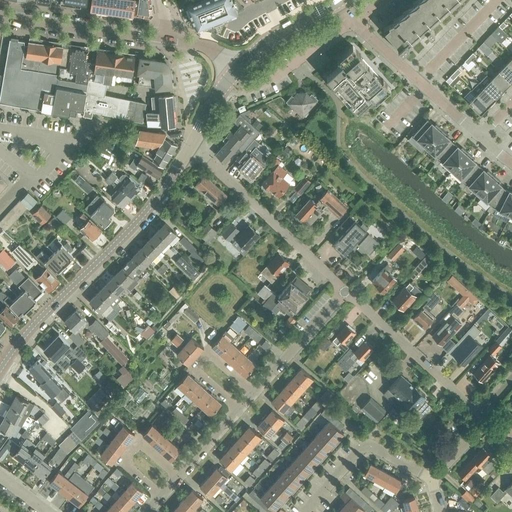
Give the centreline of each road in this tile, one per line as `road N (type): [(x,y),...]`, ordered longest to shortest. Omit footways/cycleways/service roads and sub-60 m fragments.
road 1 (tertiary): [(0,370),(138,219),(188,148)]
road 2 (residential): [(348,292),(188,148)]
road 3 (residential): [(486,421),(348,292)]
road 4 (unclassified): [(0,15),(169,39)]
road 5 (residential): [(301,511),(364,442),(431,480)]
road 6 (residential): [(476,140),(355,22)]
road 7 (residential): [(238,410),(193,368),(207,353),(252,394)]
road 8 (residential): [(252,394),(348,292)]
road 9 (residential): [(158,499),(121,464),(137,445),(177,478)]
road 10 (tertiary): [(234,68),(337,1)]
